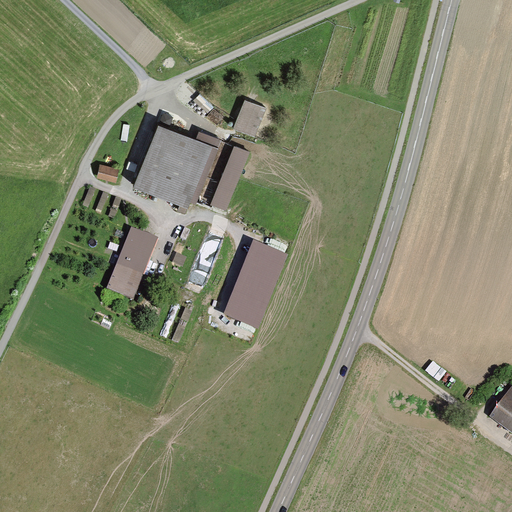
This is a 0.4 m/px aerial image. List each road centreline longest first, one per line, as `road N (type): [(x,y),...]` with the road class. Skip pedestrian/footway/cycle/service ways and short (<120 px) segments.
road 1 (tertiary): [(454,0),(390,240),(279,511)]
road 2 (track): [(0,349),(122,106),(356,0)]
road 3 (unknown): [(126,184),(235,228),(242,248),(218,305)]
road 4 (track): [(511,452),(359,330)]
road 5 (track): [(149,90),(63,0)]
